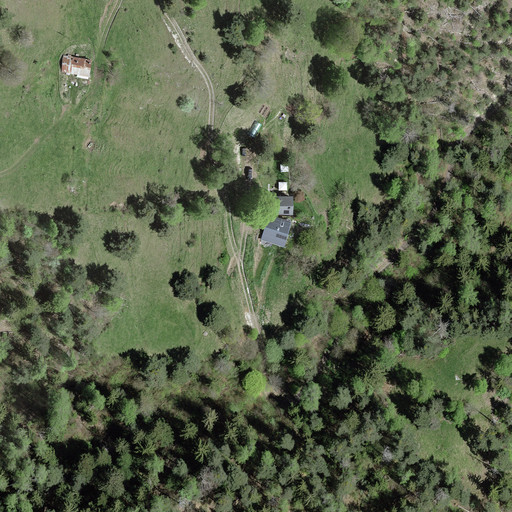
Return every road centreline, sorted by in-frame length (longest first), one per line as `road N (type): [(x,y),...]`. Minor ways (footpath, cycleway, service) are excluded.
road 1 (track): [(511,82),(464,133),(426,224),(360,292),(298,403),(280,401),(266,385),(212,158),(208,82),(157,0)]
road 2 (track): [(119,0),(83,99),(0,174)]
